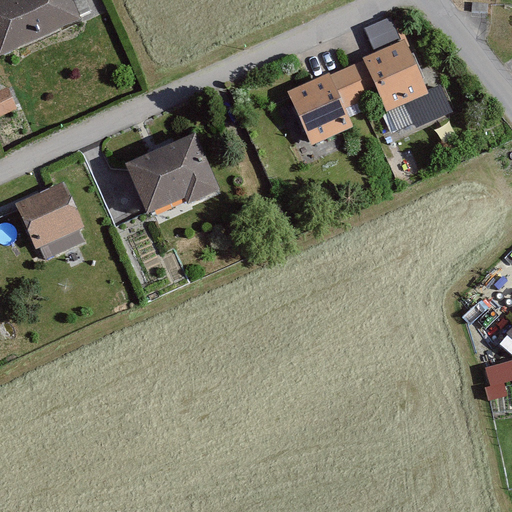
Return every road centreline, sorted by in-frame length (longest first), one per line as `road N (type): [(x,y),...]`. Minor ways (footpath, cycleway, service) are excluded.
road 1 (residential): [(380,0),(0,166)]
road 2 (unclassified): [(435,0),(511,93)]
